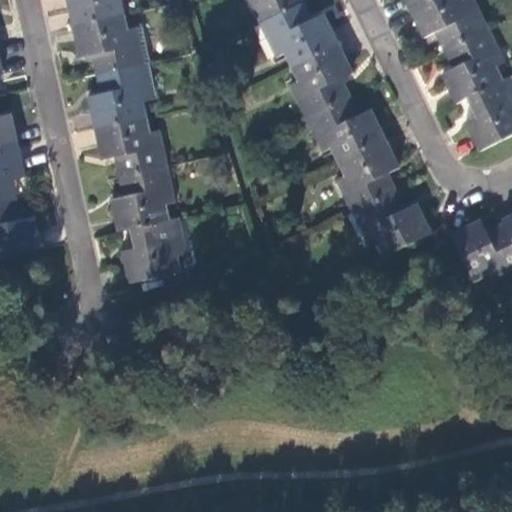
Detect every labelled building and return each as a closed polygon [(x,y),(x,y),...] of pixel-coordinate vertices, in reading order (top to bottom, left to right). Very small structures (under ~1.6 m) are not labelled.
[(63,0),(68,21),(119,10),(116,0),(63,0)] [(244,0),(254,20),(296,0),(244,0)] [(287,61),(330,40),(317,12),(306,17),(297,0),(296,0),(254,20),(270,54),(281,49),(287,61)] [(411,0),(401,5),(415,33),(428,27),(437,47),(481,25),(468,0),(411,0)] [(122,23),(119,10),(68,21),(75,52),(87,50),(91,70),(148,58),(140,18),(122,23)] [(481,25),(437,47),(446,65),(433,71),(448,101),(460,95),(496,77),(490,64),(498,60),(481,25)] [(299,115),(342,94),(334,75),(345,70),(330,40),(287,61),(294,76),(284,81),(299,115)] [(155,93),(148,58),(91,70),(95,88),(83,91),(90,124),(142,113),(138,97),(155,93)] [(457,117),(470,147),(511,127),(511,75),(510,71),(496,77),(460,95),(468,112),(457,117)] [(331,157),(377,136),(364,109),(352,115),(342,94),(299,115),(315,148),(325,144),(331,157)] [(0,108),(0,143),(13,141),(6,107),(0,108)] [(113,172),(158,163),(151,126),(145,128),(142,113),(90,124),(96,156),(109,153),(113,172)] [(343,209),(387,188),(379,170),(390,165),(377,136),(331,157),(338,171),(327,176),(343,209)] [(20,173),(13,141),(0,143),(0,196),(12,194),(8,175),(20,173)] [(124,224),(164,216),(161,198),(165,197),(158,163),(113,172),(117,190),(104,192),(112,227),(124,224)] [(397,208),(387,188),(343,209),(359,244),(370,239),(377,254),(423,232),(409,202),(397,208)] [(0,249),(35,242),(28,211),(16,213),(12,194),(0,196),(0,249)] [(497,218),(511,247),(511,206),(496,214),(497,218)] [(177,251),(170,214),(164,216),(124,224),(128,243),(116,245),(123,278),(175,268),(172,252),(177,251)] [(444,230),(466,275),(481,267),(486,278),(511,265),(511,247),(497,218),(481,225),(475,214),(444,230)]
